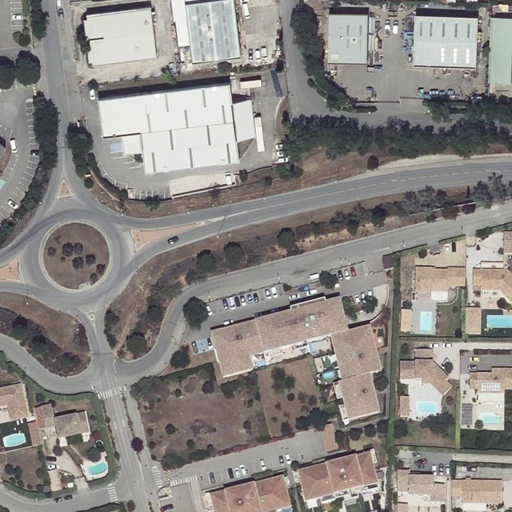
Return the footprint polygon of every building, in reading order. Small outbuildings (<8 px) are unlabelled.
[(178,22),(181,46),(191,45),(193,62),(242,56),(235,0),(185,0),(188,20),(178,22)] [(158,59),(153,22),(151,7),(87,14),(93,66),(158,59)] [(344,58),(369,59),(371,15),(331,14),(331,52),(327,51),(327,56),(330,56),(338,56),(338,52),(344,52),(344,58)] [(511,14),(491,14),(489,82),(511,82),(511,14)] [(417,68),(479,70),(481,18),(419,16),(417,68)] [(369,65),(369,59),(344,58),(344,52),(338,52),(338,56),(330,56),(330,64),(369,65)] [(238,140),(257,137),(252,99),(233,101),(231,82),(98,99),(104,138),(122,136),(124,155),(143,153),(145,168),(164,166),(164,171),(241,161),(238,140)] [(433,269),(417,269),(416,293),(448,293),(448,287),(457,287),(457,270),(449,270),(449,272),(433,271),(433,269)] [(457,270),(457,287),(467,287),(467,270),(457,270)] [(504,272),(474,272),(474,287),(482,287),(482,291),(500,291),(511,302),(511,275),(508,272),(504,272)] [(251,356),(322,339),(321,333),(328,332),(329,337),(332,337),(336,354),(343,353),(350,381),(343,382),(339,383),(343,399),(345,405),(348,421),(379,413),(375,398),(371,399),(369,392),(374,391),(370,376),(381,373),(377,357),(372,358),(368,344),(374,343),(370,328),(348,333),(344,316),(338,317),(335,309),(342,307),(340,300),(327,304),(326,300),(303,306),(304,309),(293,312),(286,314),(287,320),(260,326),(258,321),(242,325),(243,328),(237,330),(236,326),(214,332),(217,348),(225,346),(228,358),(221,360),(225,376),(254,369),(251,356)] [(338,317),(344,316),(342,307),(335,309),(338,317)] [(467,334),(483,334),(483,307),(467,307),(467,334)] [(403,330),(413,330),(413,310),(403,310),(403,330)] [(286,314),(258,321),(260,326),(287,320),(286,314)] [(377,357),(374,343),(368,344),(372,358),(377,357)] [(217,348),(221,360),(228,358),(225,346),(217,348)] [(434,351),(417,350),(416,363),(401,363),(401,380),(423,380),(433,380),(441,388),(447,382),(449,379),(434,363),(434,351)] [(336,354),(343,382),(350,381),(343,353),(336,354)] [(490,377),(468,377),(468,392),(476,392),(476,396),(503,396),(503,392),(511,391),(511,372),(495,372),(495,377),(490,377)] [(433,380),(423,380),(422,385),(431,385),(443,397),(452,388),(447,382),(441,388),(433,380)] [(343,399),(339,383),(333,385),(337,401),(343,399)] [(29,419),(22,387),(0,391),(0,409),(9,407),(13,407),(16,422),(29,419)] [(401,398),(401,411),(409,412),(409,398),(401,398)] [(348,421),(345,405),(339,407),(343,422),(348,421)] [(52,407),(42,410),(47,431),(57,428),(60,441),(90,434),(86,415),(55,422),(52,407)] [(363,457),(369,456),(372,465),(376,464),(373,452),(363,455),(363,457)] [(363,457),(298,475),(306,505),(320,501),(334,497),(335,500),(342,498),(357,494),(364,492),(363,489),(377,485),(372,465),(369,456),(363,457)] [(443,502),(444,484),(433,484),(433,476),(409,476),(409,470),(397,470),(396,490),(408,490),(408,494),(431,494),(431,501),(443,502)] [(282,511),(291,510),(283,480),(217,498),(210,500),(213,509),(213,511),(282,511)] [(501,485),(451,484),(451,499),(461,499),(461,506),(501,507),(501,485)] [(363,489),(364,492),(365,494),(379,491),(377,485),(363,489)] [(358,499),(357,494),(342,498),(344,503),(358,499)] [(213,509),(210,500),(217,498),(216,496),(206,498),(209,510),(213,509)] [(335,500),(334,497),(320,501),(321,506),(336,502),(335,500)] [(406,511),(406,503),(396,503),(396,511),(406,511)]
